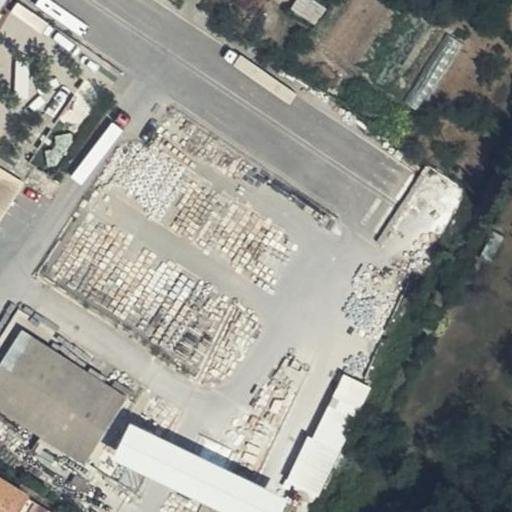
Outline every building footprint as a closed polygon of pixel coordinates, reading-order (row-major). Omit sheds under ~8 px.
[(312,23),(324,7),(313,0),(299,0),(293,9),(312,23)] [(0,163),(0,219),(2,221),(28,180),(0,163)] [(0,410),(89,467),(130,400),(25,334),(0,371),(0,410)] [(340,369),(294,487),(325,499),(371,381),(340,369)] [(230,511),(286,511),(294,496),(133,424),(116,460),(230,511)] [(35,511),(40,506),(0,481),(0,511),(35,511)]
